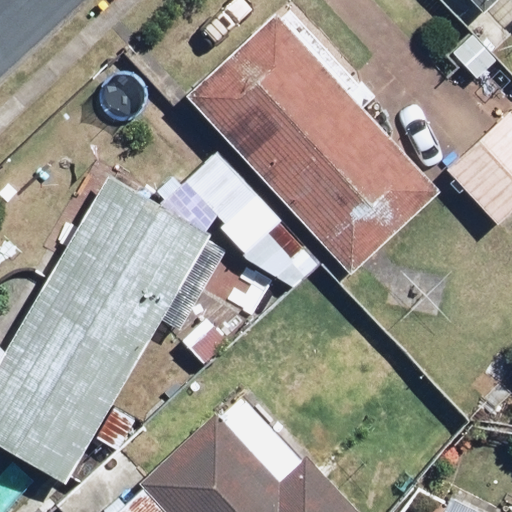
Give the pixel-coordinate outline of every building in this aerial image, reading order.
[(447,188),(282,7),(191,90),(356,271),(447,188)] [(511,214),(511,110),(507,107),(449,169),(505,222),(511,214)] [(220,141),(182,174),(247,249),(285,216),(220,141)] [(93,432),(119,447),(137,417),(111,401),(164,312),(179,321),(225,245),(104,173),(0,348),(0,438),(65,477),(93,432)] [(365,511),(368,510),(312,451),(285,476),(217,403),(145,469),(185,511),(365,511)] [(485,511),(458,499),(452,511),(485,511)]
